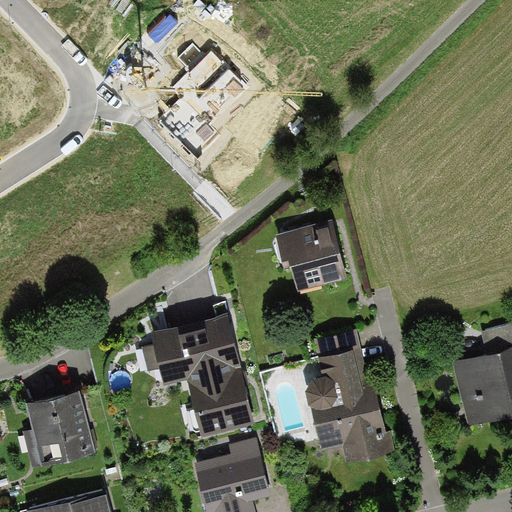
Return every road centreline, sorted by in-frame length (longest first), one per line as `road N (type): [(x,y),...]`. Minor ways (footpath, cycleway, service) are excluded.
road 1 (residential): [(476,0),(318,151),(176,269),(0,370)]
road 2 (residential): [(12,0),(70,60),(84,94),(75,128),(0,178)]
